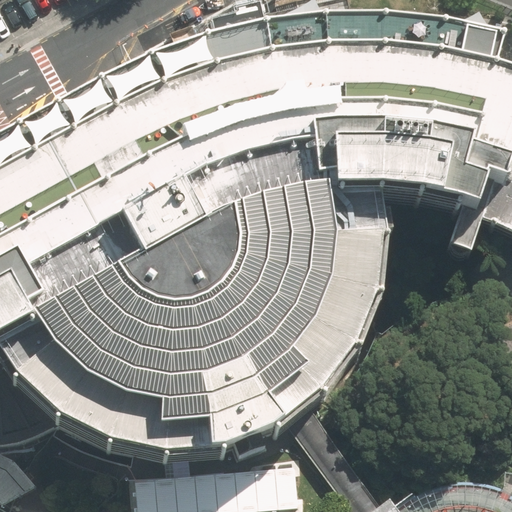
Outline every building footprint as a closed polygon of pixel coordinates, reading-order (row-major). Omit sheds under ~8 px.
[(511,75),(492,70),(505,38),(446,26),(391,21),(327,17),(257,28),(210,42),(154,60),(123,77),(91,94),(71,105),(0,142),(0,451),(1,452),(31,445),(60,431),(110,453),(164,462),(213,459),(274,439),(285,433),(293,425),(307,413),(351,376),(382,321),(392,256),(382,206),(438,212),(471,223),(487,228),(511,240),(511,75)] [(511,324),(495,334),(511,369),(511,324)] [(293,425),(285,433),(350,511),(371,511),(379,507),(307,413),(293,425)] [(0,504),(3,508),(37,490),(15,463),(0,456),(0,504)] [(296,469),(134,485),(136,511),(274,511),(300,510),(296,469)] [(393,511),(438,511),(457,507),(477,508),(491,511),(511,511),(511,500),(507,496),(481,486),(458,485),(435,485),(413,494),(392,510),(393,511)] [(393,511),(392,510),(386,501),(379,507),(371,511),(393,511)]
